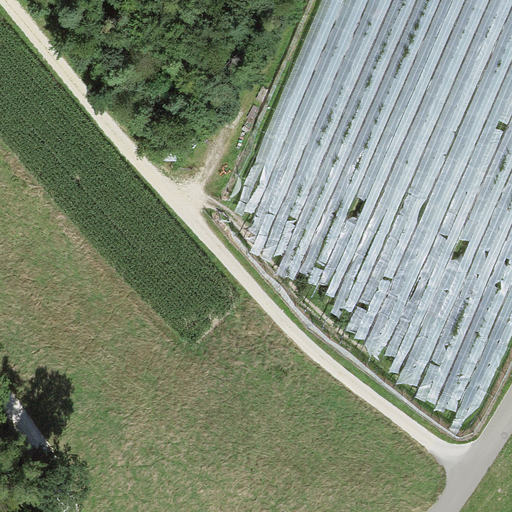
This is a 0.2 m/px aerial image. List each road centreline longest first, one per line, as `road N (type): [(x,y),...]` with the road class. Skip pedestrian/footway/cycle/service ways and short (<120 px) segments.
road 1 (track): [(464,474),(284,334),(3,0)]
road 2 (track): [(297,0),(179,211)]
road 3 (track): [(0,403),(70,511)]
road 4 (unclassified): [(442,511),(511,406)]
